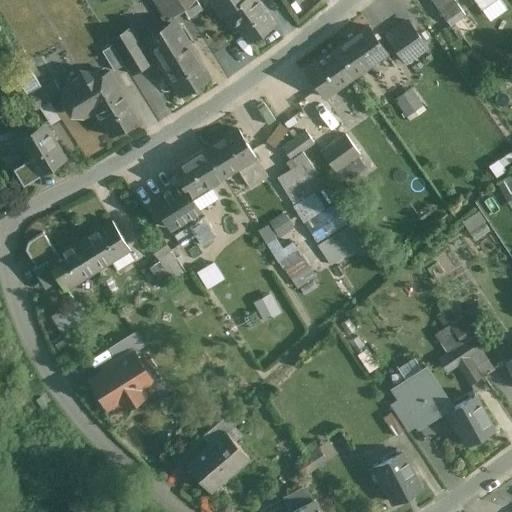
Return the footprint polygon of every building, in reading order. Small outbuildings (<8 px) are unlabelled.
[(179,0),(155,0),(168,20),(185,10),(179,0)] [(179,0),(185,10),(189,17),(202,9),(197,0),(179,0)] [(256,0),(210,0),(209,1),(220,16),(226,12),(247,42),(273,25),(256,0)] [(453,0),(432,0),(433,0),(450,25),(465,15),(453,0)] [(408,22),(388,36),(405,61),(426,47),(408,22)] [(176,24),(146,42),(178,95),(208,77),(176,24)] [(368,27),(337,49),(355,75),(386,53),(368,27)] [(131,29),(110,41),(112,45),(123,64),(129,74),(150,62),(131,29)] [(112,45),(102,51),(113,70),(123,64),(112,45)] [(337,49),(306,70),(324,96),(355,75),(337,49)] [(42,61),(29,68),(41,88),(28,96),(36,109),(40,107),(50,125),(60,119),(49,100),(61,93),(42,61)] [(89,104),(118,87),(108,71),(97,77),(94,73),(80,70),(79,80),(66,88),(63,100),(70,112),(82,115),(92,109),(89,104)] [(118,87),(89,104),(92,109),(108,136),(137,119),(118,87)] [(411,89),(394,100),(409,122),(425,111),(411,89)] [(45,122),(15,141),(36,175),(66,156),(45,122)] [(238,128),(206,148),(223,176),(255,156),(238,128)] [(307,131),(283,148),(291,159),(302,151),(315,143),(307,131)] [(346,135),(322,151),(335,170),(359,154),(346,135)] [(206,148),(172,168),(181,182),(174,186),(183,200),(191,195),(223,176),(206,148)] [(360,246),(302,151),(291,159),(285,163),(290,170),(278,178),(328,263),(360,246)] [(511,177),(498,186),(511,210),(511,177)] [(183,200),(174,186),(153,200),(170,228),(199,210),(191,195),(183,200)] [(284,214),(257,231),(295,290),(314,278),(292,244),(282,250),(276,241),(294,230),(284,214)] [(205,216),(174,234),(179,242),(194,234),(201,245),(216,235),(205,216)] [(112,220),(80,240),(97,267),(129,248),(112,220)] [(162,238),(150,247),(157,258),(170,250),(162,238)] [(80,240),(48,260),(64,287),(97,267),(80,240)] [(157,258),(144,267),(158,287),(171,278),(157,258)] [(205,286),(223,278),(215,261),(197,269),(205,286)] [(269,295),(253,303),(262,322),(278,314),(269,295)] [(76,302),(53,315),(62,330),(85,317),(76,302)] [(107,347),(113,358),(116,362),(135,351),(143,347),(134,331),(107,347)] [(473,337),(450,351),(471,385),(483,377),(469,356),(481,348),(473,337)] [(109,367),(90,378),(107,407),(121,399),(126,406),(143,396),(139,388),(152,380),(135,351),(116,362),(113,358),(106,363),(109,367)] [(446,404),(423,369),(394,388),(417,423),(446,404)] [(494,429),(475,395),(446,411),(465,445),(494,429)] [(392,411),(384,417),(395,436),(404,431),(392,411)] [(223,416),(207,430),(215,439),(226,430),(232,426),(223,416)] [(215,439),(190,461),(213,488),(249,457),(226,430),(215,439)] [(318,447),(295,463),(303,475),(326,460),(318,447)] [(421,486),(403,452),(372,468),(390,502),(421,486)] [(320,511),(314,498),(287,511),(320,511)]
